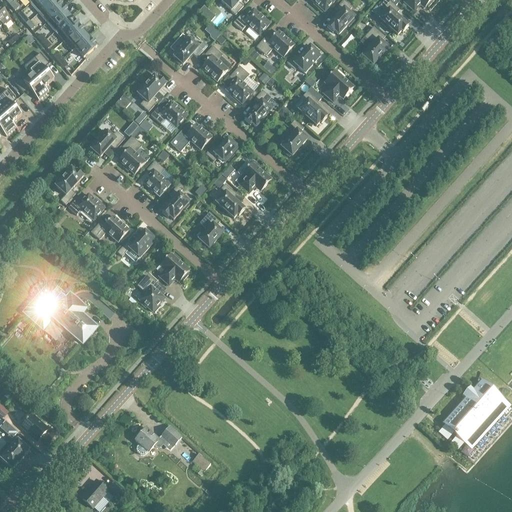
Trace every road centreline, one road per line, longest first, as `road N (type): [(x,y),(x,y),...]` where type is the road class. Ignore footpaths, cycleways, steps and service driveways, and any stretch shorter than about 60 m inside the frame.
road 1 (tertiary): [(19,511),(222,286)]
road 2 (residential): [(167,68),(305,193)]
road 3 (residential): [(0,168),(118,39)]
road 4 (residential): [(100,176),(222,286)]
road 5 (residential): [(275,0),(387,101)]
road 6 (tertiary): [(222,286),(305,193)]
road 7 (tertiary): [(387,101),(471,9)]
road 8 (tertiary): [(305,193),(387,101)]
